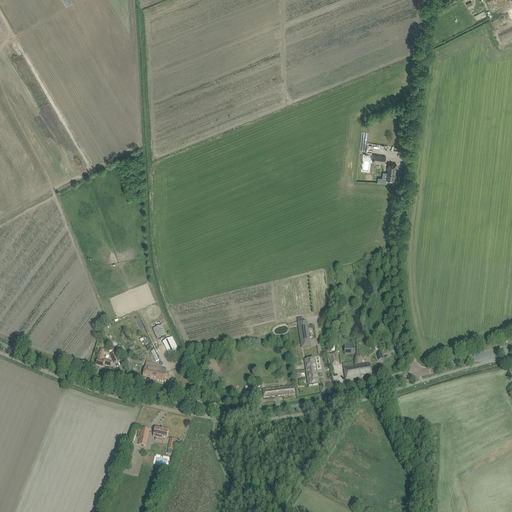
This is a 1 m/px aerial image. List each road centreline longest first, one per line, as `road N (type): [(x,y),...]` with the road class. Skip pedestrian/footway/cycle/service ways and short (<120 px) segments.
road 1 (tertiary): [(0,344),(118,388),(245,411),(320,404),(418,374)]
road 2 (unclassified): [(418,374),(395,263),(430,0)]
road 3 (track): [(343,406),(279,511)]
